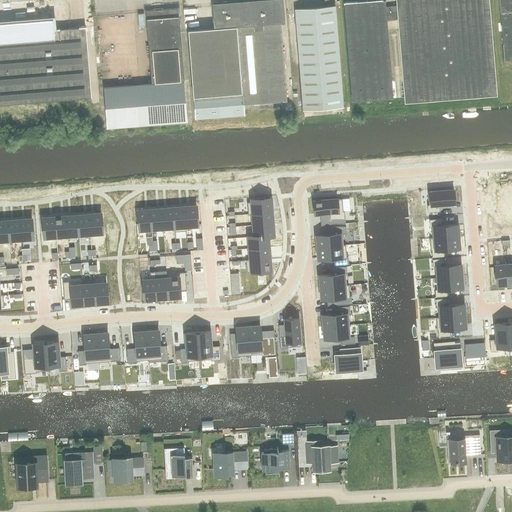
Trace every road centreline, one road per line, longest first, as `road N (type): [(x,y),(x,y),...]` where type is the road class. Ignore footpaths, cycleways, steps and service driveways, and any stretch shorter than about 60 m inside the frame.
road 1 (residential): [(23,511),(335,492),(348,500),(439,495),(450,484),(511,480)]
road 2 (residential): [(467,168),(308,184),(299,199),(296,269)]
road 3 (residential): [(215,316),(0,328)]
road 4 (residential): [(467,168),(477,313),(511,310)]
